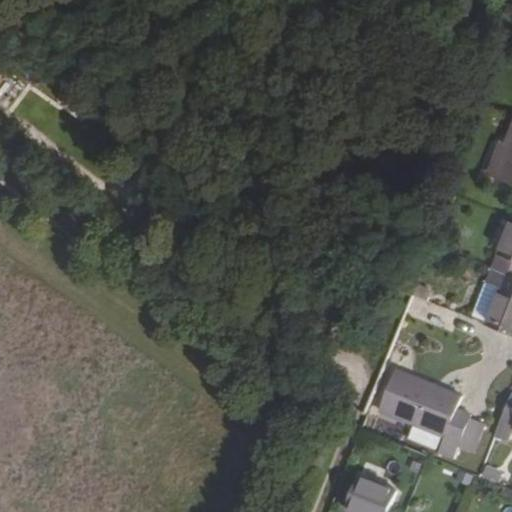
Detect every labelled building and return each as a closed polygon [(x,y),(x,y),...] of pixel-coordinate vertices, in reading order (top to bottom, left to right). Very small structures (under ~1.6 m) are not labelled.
[(96,115),(90,111),(92,107),(76,95),(67,107),(84,119),(86,115),(92,120),(96,115)] [(511,185),(511,141),(497,179),(511,185)] [(511,226),(494,271),(511,277),(511,226)] [(511,277),(494,271),(489,285),(501,291),(487,325),(487,326),(511,337),(511,277)] [(501,291),(489,285),(474,320),(487,325),(501,291)] [(460,411),(463,399),(397,372),(382,412),(446,437),(440,453),(456,459),(474,416),(460,411)] [(511,397),(494,437),(510,444),(511,439),(511,397)] [(391,511),(399,493),(361,477),(348,511),(351,511),(391,511)]
